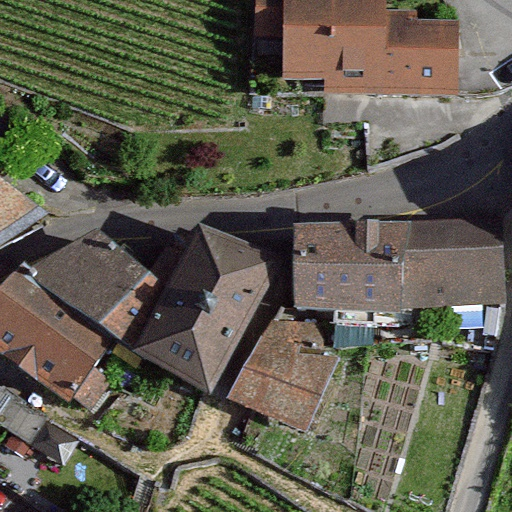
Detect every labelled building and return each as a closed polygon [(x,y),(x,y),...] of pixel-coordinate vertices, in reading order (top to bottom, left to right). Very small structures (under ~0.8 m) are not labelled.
[(383,0),(261,0),(262,33),(293,33),(294,71),(333,71),(333,92),(456,91),(455,24),(410,25),(410,16),(383,16),(383,0)] [(0,232),(31,211),(0,188),(0,232)] [(491,229),(298,239),(298,312),(493,304),(491,229)] [(100,241),(23,283),(0,311),(0,345),(71,395),(116,335),(209,389),(277,265),(210,241),(197,269),(174,261),(156,287),(100,241)] [(306,335),(277,326),(241,395),(308,425),(325,367),(295,360),(306,335)]
